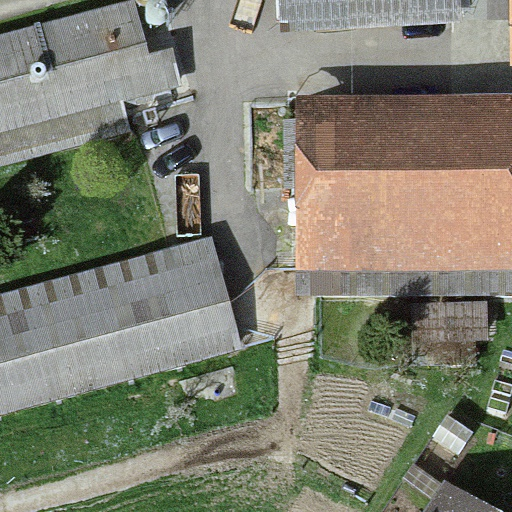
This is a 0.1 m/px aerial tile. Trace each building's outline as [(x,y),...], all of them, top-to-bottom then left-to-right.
[(281,0),(283,28),(451,19),(450,0),(281,0)] [(0,33),(0,167),(141,133),(132,96),(175,85),(165,45),(134,53),(121,3),(0,33)] [(511,125),(294,127),(295,295),(417,294),(417,243),(511,242),(511,125)] [(0,300),(0,423),(240,361),(210,246),(0,300)] [(490,333),(488,307),(411,312),(413,339),(490,333)]
